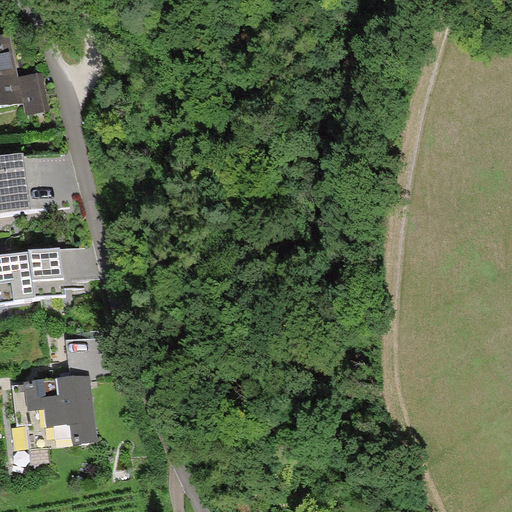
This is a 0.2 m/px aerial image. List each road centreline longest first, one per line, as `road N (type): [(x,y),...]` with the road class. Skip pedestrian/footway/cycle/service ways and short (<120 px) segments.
road 1 (residential): [(198,511),(121,330),(51,52),(14,0)]
road 2 (track): [(450,0),(418,106),(398,379),(415,451),(447,511)]
